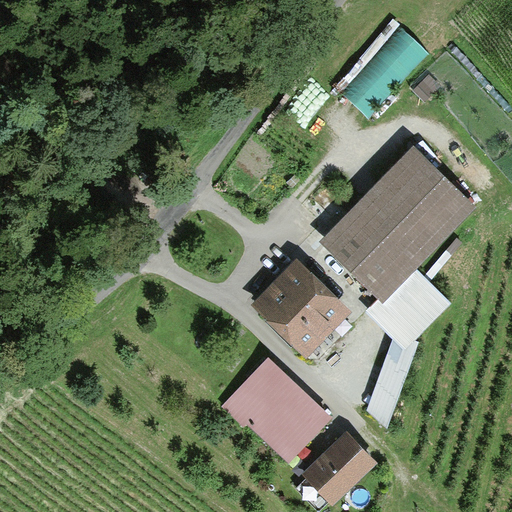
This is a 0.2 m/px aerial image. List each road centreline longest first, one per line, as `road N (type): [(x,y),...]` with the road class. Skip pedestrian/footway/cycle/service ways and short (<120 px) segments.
road 1 (residential): [(0,367),(138,252),(338,0)]
road 2 (track): [(147,242),(78,157),(0,84)]
